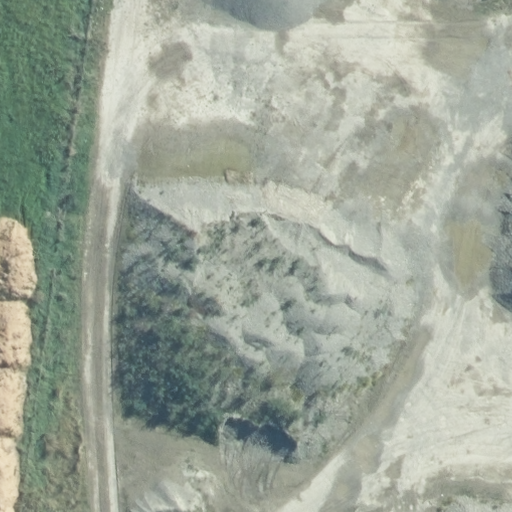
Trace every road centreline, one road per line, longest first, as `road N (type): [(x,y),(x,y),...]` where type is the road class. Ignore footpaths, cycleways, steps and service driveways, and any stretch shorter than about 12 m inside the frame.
road 1 (track): [(111,511),(116,159),(130,0)]
road 2 (track): [(284,511),(364,410),(511,134)]
